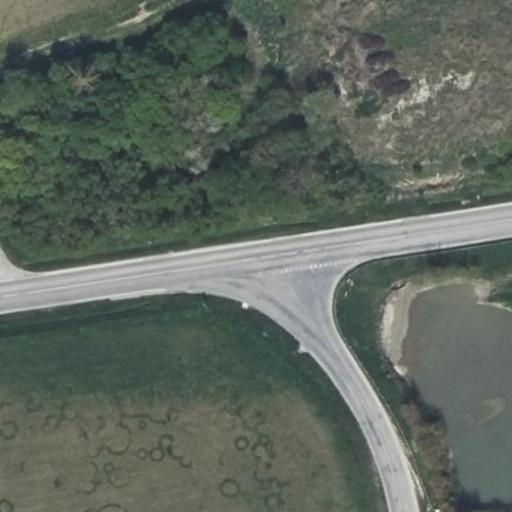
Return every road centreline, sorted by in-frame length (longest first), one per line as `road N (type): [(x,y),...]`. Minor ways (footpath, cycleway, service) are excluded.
road 1 (tertiary): [(400,511),(348,386),(268,256)]
road 2 (primary): [(0,295),(268,256)]
road 3 (primary): [(268,256),(511,214)]
road 4 (track): [(177,0),(0,65)]
